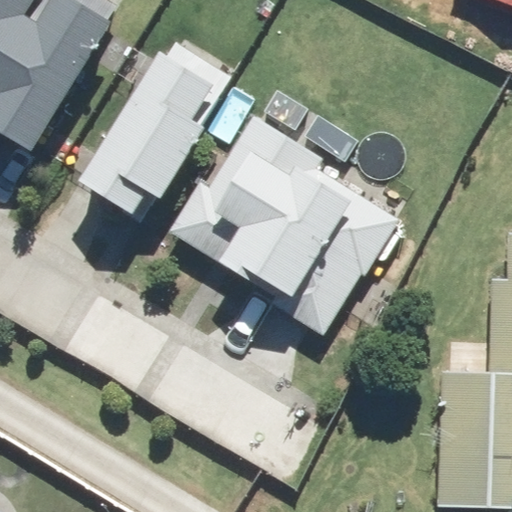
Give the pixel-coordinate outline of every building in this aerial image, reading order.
[(84,0),(0,0),(0,123),(28,141),(110,17),(84,0)] [(511,0),(462,0),(511,17),(511,0)] [(173,42),(98,167),(153,200),(228,75),(173,42)] [(253,104),(182,221),(335,312),(400,204),(327,160),(332,151),(253,104)] [(143,229),(126,263),(206,303),(223,269),(143,229)] [(435,370),(433,511),(485,511),(511,511),(511,231),(511,232),(510,284),(494,283),(491,371),(435,370)] [(0,491),(0,511),(27,511),(29,510),(0,491)]
